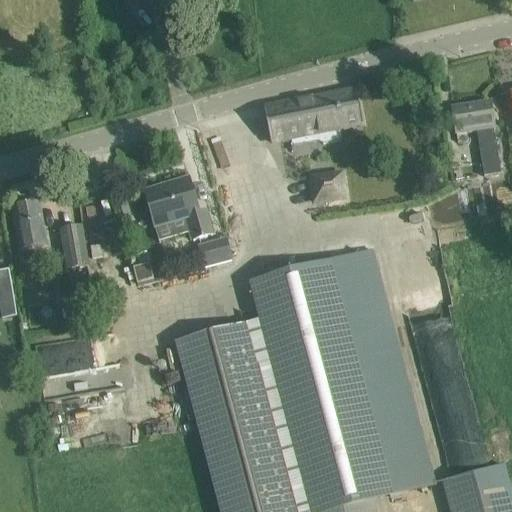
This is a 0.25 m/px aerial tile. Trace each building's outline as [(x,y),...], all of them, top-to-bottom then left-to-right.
[(271,143),(291,139),(292,147),(319,142),(323,145),(339,142),(341,138),(340,130),(363,125),(357,92),(264,110),(271,143)] [(502,175),(494,122),(491,102),(452,108),(456,136),(478,133),(485,178),(502,175)] [(345,200),(342,176),(312,180),(315,203),(345,200)] [(158,190),(144,194),(155,228),(156,228),(186,219),(191,233),(193,242),(212,236),(205,213),(199,214),(189,180),(188,181),(189,184),(159,192),(158,190)] [(47,248),(43,224),(40,204),(13,208),(21,253),(47,248)] [(68,272),(89,268),(83,228),(62,231),(68,272)] [(232,262),(226,241),(199,248),(204,270),(232,262)] [(251,285),(261,323),(311,511),(338,511),(377,501),(436,485),(373,252),(251,285)] [(153,283),(149,267),(133,271),(138,287),(147,284),(153,283)] [(311,511),(261,323),(179,345),(224,511),(311,511)] [(113,340),(39,349),(45,399),(118,390),(113,340)] [(511,511),(511,488),(506,466),(442,483),(449,511),(511,511)] [(379,511),(377,501),(338,511),(379,511)]
